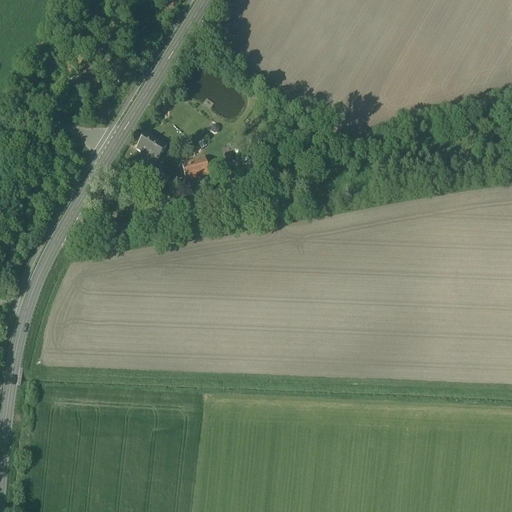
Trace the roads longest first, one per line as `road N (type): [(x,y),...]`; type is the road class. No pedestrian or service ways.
road 1 (unclassified): [(57,237),(511,116)]
road 2 (primary): [(0,479),(22,316),(57,237)]
road 3 (primary): [(111,149),(204,0)]
